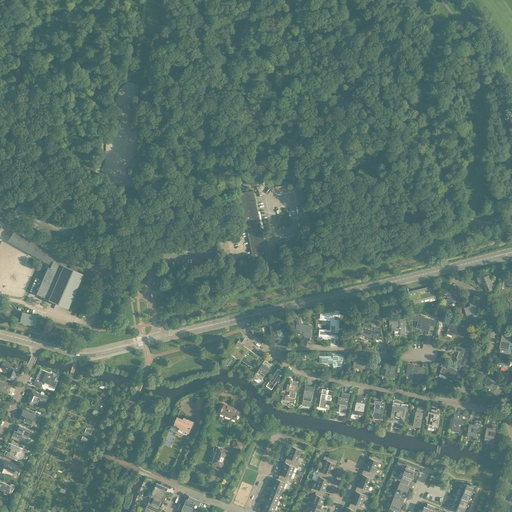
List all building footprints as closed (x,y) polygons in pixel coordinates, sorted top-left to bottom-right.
[(296,190),(301,224),(304,223),(305,224),(307,224),(307,223),(309,222),(308,215),(310,215),(310,212),(308,213),(304,189),(296,190)] [(254,190),(239,193),(247,229),(261,226),(254,190)] [(12,215),(69,248),(79,229),(22,197),(12,215)] [(253,256),(267,253),(261,227),(247,230),(253,256)] [(14,232),(9,240),(49,263),(50,261),(53,262),(50,268),(48,267),(39,287),(39,289),(38,291),(36,294),(43,298),(49,300),(50,300),(57,303),(59,305),(67,308),(69,308),(74,311),(76,311),(88,285),(93,274),(94,272),(73,263),(72,262),(71,263),(56,256),(14,232)] [(278,243),(280,249),(290,246),(288,240),(278,243)] [(87,261),(103,268),(106,262),(90,255),(87,261)] [(158,278),(162,280),(162,279),(165,272),(159,270),(156,277),(158,278)] [(486,292),(492,290),(491,286),(492,286),(488,275),(483,278),(482,277),(477,278),(477,282),(483,281),(486,288),(485,289),(486,292)] [(506,290),(507,286),(511,287),(511,278),(504,277),(502,289),(506,290)] [(433,287),(408,293),(411,302),(435,296),(433,287)] [(461,297),(461,291),(452,290),(448,290),(447,295),(445,295),(444,299),(446,300),(446,301),(453,303),(453,301),(456,302),(457,297),(461,297)] [(474,320),(482,318),(481,314),(479,314),(474,302),(469,304),(470,306),(464,308),(466,316),(472,314),(474,320)] [(319,330),(319,336),(322,337),(322,338),(331,339),(331,337),(331,336),(338,337),(337,338),(338,338),(339,320),(334,319),(335,316),(339,316),(340,311),(335,310),(334,312),(329,311),(329,312),(329,313),(325,312),(325,313),(325,314),(320,313),(320,319),(331,320),(331,331),(319,330)] [(22,312),(19,321),(34,325),(37,316),(32,315),(25,313),(26,313),(22,312)] [(439,322),(443,323),(443,322),(444,321),(444,320),(445,320),(446,319),(447,319),(448,317),(441,314),(439,322)] [(419,317),(417,326),(420,326),(419,328),(426,330),(426,331),(427,331),(427,330),(428,331),(428,334),(432,335),(435,321),(424,318),(425,316),(421,315),(421,317),(419,317)] [(311,329),(312,326),(302,325),(300,318),(296,319),(298,325),(297,325),(297,327),(296,327),(296,331),(297,331),(296,332),(302,333),(303,333),(303,335),(304,337),(311,337),(311,329)] [(390,328),(390,327),(392,327),(392,331),(400,331),(400,332),(400,335),(405,335),(405,333),(409,333),(409,324),(406,324),(406,319),(399,319),(399,320),(389,321),(390,328)] [(469,328),(469,327),(468,327),(451,321),(450,321),(449,321),(448,321),(447,322),(447,323),(446,324),(447,325),(447,326),(448,327),(449,327),(448,329),(448,330),(447,333),(452,335),(453,333),(463,336),(465,331),(470,332),(470,331),(470,330),(470,329),(470,328),(469,328)] [(286,336),(286,334),(286,333),(283,322),(280,323),(280,324),(275,326),(274,324),(271,325),(270,326),(273,339),(286,336)] [(363,325),(361,334),(370,337),(371,334),(374,335),(374,339),(379,339),(379,330),(376,330),(376,329),(363,325)] [(508,350),(511,335),(502,334),(499,349),(500,349),(499,352),(509,354),(510,351),(508,350)] [(248,349),(238,342),(230,353),(241,360),(248,349)] [(455,350),(455,351),(459,351),(459,353),(458,355),(459,355),(457,358),(457,359),(458,359),(458,360),(457,363),(464,366),(465,363),(463,362),(465,359),(467,356),(468,353),(469,353),(469,349),(455,347),(455,348),(455,350)] [(259,357),(248,349),(241,360),(252,367),(259,357)] [(342,363),(342,360),(343,360),(343,356),(338,356),(333,356),(333,357),(331,357),(331,356),(319,356),(319,353),(316,353),(316,363),(332,363),(332,365),(333,367),(341,367),(341,364),(342,364),(342,363)] [(353,364),(353,366),(353,368),(367,370),(367,368),(370,369),(372,360),(355,357),(354,364),(353,364)] [(505,370),(511,371),(511,369),(511,362),(498,359),(497,364),(496,366),(497,366),(497,367),(501,368),(501,367),(505,368),(505,370)] [(11,364),(3,360),(0,367),(8,371),(6,376),(13,379),(15,374),(16,374),(19,367),(15,365),(15,366),(11,364)] [(265,361),(265,362),(256,374),(256,375),(255,375),(255,376),(255,377),(255,378),(256,379),(257,379),(258,379),(258,378),(261,380),(266,373),(267,371),(266,371),(268,369),(268,370),(271,365),(270,364),(265,361)] [(396,363),(387,362),(385,376),(394,377),(396,363)] [(442,367),(441,369),(441,370),(440,372),(441,372),(440,374),(448,378),(449,376),(453,378),(457,370),(443,363),(441,366),(442,367)] [(423,369),(418,368),(418,367),(413,366),(413,365),(408,364),(407,371),(407,375),(412,375),(412,377),(422,378),(422,374),(425,374),(425,369),(423,369)] [(56,382),(59,375),(51,371),(50,373),(40,369),(36,379),(54,386),(56,382)] [(278,369),(276,372),(266,386),(272,390),(275,385),(278,382),(279,382),(280,382),(280,381),(280,380),(279,380),(279,379),(280,378),(281,378),(281,377),(281,376),(283,372),(278,369)] [(488,377),(484,383),(486,385),(485,386),(489,389),(488,390),(497,395),(498,394),(502,397),(504,392),(506,390),(488,377)] [(7,382),(0,379),(0,391),(7,394),(11,387),(6,385),(7,382)] [(54,386),(36,379),(35,380),(42,383),(40,388),(45,390),(45,388),(53,392),(57,382),(56,382),(54,386)] [(298,382),(292,381),(292,380),(292,379),(291,379),(290,379),(289,380),(289,384),(287,384),(286,390),(290,391),(289,395),(287,394),(287,395),(285,394),(284,400),(294,402),(294,404),(298,382)] [(303,397),(302,405),(306,406),(308,406),(310,407),(311,402),(312,402),(313,397),(312,396),(314,387),(305,386),(303,397)] [(326,387),(326,390),(322,389),(321,394),(320,393),(320,394),(321,395),(319,407),(329,409),(332,391),(328,390),(329,388),(326,387)] [(27,398),(26,402),(32,405),(34,402),(35,402),(38,401),(38,400),(45,403),(47,396),(35,391),(34,392),(31,391),(29,395),(30,395),(28,399),(27,398)] [(346,414),(349,394),(342,392),(341,397),(339,397),(337,403),(340,404),(339,407),(339,409),(338,412),(346,414)] [(367,397),(357,395),(356,402),(356,404),(355,409),(354,410),(353,414),(363,416),(364,409),(365,404),(367,397)] [(382,420),(385,402),(385,401),(384,400),(375,399),(374,404),(375,405),(373,413),(372,414),(372,416),(372,417),(372,418),(373,418),(373,419),(382,420)] [(398,405),(393,404),(390,418),(392,418),(396,415),(397,416),(398,416),(399,416),(400,416),(404,423),(408,405),(399,403),(398,405)] [(220,413),(237,420),(240,411),(224,404),(220,413)] [(417,407),(417,411),(416,411),(416,412),(415,412),(413,426),(420,428),(424,408),(417,407)] [(37,418),(39,414),(26,408),(25,411),(25,412),(23,411),(20,418),(19,418),(31,423),(34,424),(37,418)] [(437,428),(439,418),(440,417),(440,416),(440,415),(440,414),(439,414),(438,414),(439,411),(439,410),(438,409),(437,409),(436,409),(436,410),(431,409),(431,412),(428,412),(427,416),(426,417),(426,418),(426,419),(427,420),(426,424),(428,424),(428,426),(429,426),(429,427),(430,427),(431,428),(432,428),(433,428),(434,428),(435,428),(436,428),(437,428)] [(460,429),(463,415),(454,414),(451,427),(452,428),(451,429),(452,428),(453,429),(454,429),(455,428),(456,430),(457,430),(458,430),(459,430),(460,429)] [(192,426),(194,422),(184,418),(183,420),(177,417),(176,419),(175,419),(174,419),(174,420),(173,421),(174,422),(174,423),(175,423),(174,425),(180,427),(179,429),(189,433),(190,430),(190,429),(191,426),(192,426)] [(479,424),(475,423),(474,423),(474,425),(469,424),(467,435),(473,436),(473,437),(476,438),(479,424)] [(15,428),(14,430),(11,438),(20,442),(22,436),(27,437),(30,430),(19,426),(18,429),(15,428)] [(497,427),(492,426),(491,428),(486,427),(484,438),(490,439),(489,444),(493,444),(497,427)] [(17,461),(18,458),(19,459),(20,459),(20,458),(21,458),(22,458),(22,457),(23,457),(23,456),(23,455),(23,454),(23,453),(23,452),(22,451),(21,451),(22,448),(20,448),(21,445),(10,440),(12,441),(11,444),(9,443),(4,455),(17,461)] [(244,445),(236,441),(233,447),(241,451),(244,445)] [(292,448),(290,452),(300,456),(302,451),(304,452),(305,448),(292,443),(291,447),(292,448)] [(223,449),(216,445),(215,446),(214,447),(214,448),(213,448),(213,449),(213,450),(213,451),(217,453),(213,461),(213,463),(222,466),(223,465),(223,464),(223,463),(223,462),(227,453),(225,452),(225,451),(225,450),(224,450),(223,449)] [(300,456),(290,452),(288,456),(287,456),(286,460),(299,465),(300,462),(298,461),(300,456)] [(383,460),(370,455),(368,459),(369,459),(367,464),(377,468),(379,462),(381,463),(383,460)] [(338,461),(325,456),(323,459),(326,460),(323,465),(333,469),(335,465),(336,466),(338,461)] [(20,467),(5,460),(2,466),(1,466),(0,468),(0,471),(4,473),(6,469),(13,472),(13,473),(17,475),(20,467)] [(285,465),(283,469),(293,473),(295,467),(297,468),(299,465),(286,460),(284,464),(285,465)] [(377,468),(367,464),(366,468),(364,467),(363,472),(376,477),(377,474),(375,473),(377,468)] [(333,469),(323,465),(321,471),(319,470),(318,473),(331,478),(332,474),(331,474),(333,469)] [(415,471),(413,470),(414,468),(407,465),(404,473),(413,477),(415,471)] [(293,473),(283,469),(282,473),(281,473),(279,477),(287,480),(292,482),(293,479),(291,478),(293,473)] [(376,477),(363,472),(361,476),(362,476),(361,480),(370,484),(372,479),(375,480),(376,477)] [(331,478),(318,473),(317,476),(319,477),(317,482),(326,486),(328,482),(329,482),(331,478)] [(413,477),(404,473),(401,480),(408,483),(409,481),(411,482),(413,477)] [(276,479),(274,484),(283,488),(287,480),(279,477),(278,479),(276,479)] [(370,484),(361,480),(359,485),(358,484),(356,488),(369,494),(370,491),(368,490),(370,484)] [(408,483),(401,480),(398,488),(407,492),(409,486),(407,485),(408,483)] [(14,489),(14,487),(14,486),(14,485),(13,484),(12,484),(11,484),(10,484),(10,485),(0,481),(0,489),(4,491),(3,493),(7,495),(8,493),(10,494),(10,495),(12,492),(14,489)] [(326,486),(317,482),(315,487),(312,487),(311,490),(316,492),(324,495),(326,491),(325,490),(326,486)] [(168,488),(155,483),(154,486),(155,487),(154,490),(153,490),(152,491),(166,497),(166,495),(165,495),(168,488)] [(283,488),(274,484),(272,489),(270,488),(269,490),(271,491),(272,490),(281,494),(283,488)] [(464,511),(465,511),(467,507),(467,505),(469,500),(470,498),(472,493),(473,491),(475,486),(468,485),(467,484),(460,484),(461,484),(459,490),(451,509),(451,508),(450,509),(451,509),(451,511),(450,511),(464,511)] [(369,494),(356,488),(354,492),(356,493),(354,497),(364,501),(366,496),(368,497),(369,494)] [(407,492),(398,488),(395,495),(402,498),(402,496),(405,497),(407,492)] [(272,490),(271,491),(269,495),(279,499),(281,494),(272,490)] [(166,497),(152,491),(151,492),(153,493),(150,499),(161,504),(164,497),(165,498),(166,497)] [(316,492),(313,500),(322,504),(325,498),(323,497),(324,495),(316,492)] [(279,499),(269,495),(268,500),(265,499),(264,502),(267,502),(267,501),(277,505),(279,499)] [(402,498),(395,495),(392,503),(401,507),(403,501),(401,500),(402,498)] [(189,500),(187,499),(187,500),(186,500),(186,501),(185,501),(184,505),(194,509),(195,505),(199,507),(201,502),(190,497),(189,500)] [(351,501),(349,505),(357,508),(362,511),(364,507),(361,506),(364,501),(354,497),(352,501),(351,501)] [(161,504),(150,499),(147,506),(146,506),(145,507),(157,511),(159,511),(158,511),(161,504)] [(322,504),(313,500),(311,506),(320,509),(321,508),(322,504)] [(267,501),(267,502),(265,507),(275,511),(277,505),(267,501)] [(401,507),(392,503),(389,510),(392,511),(396,511),(399,511),(401,507)]
